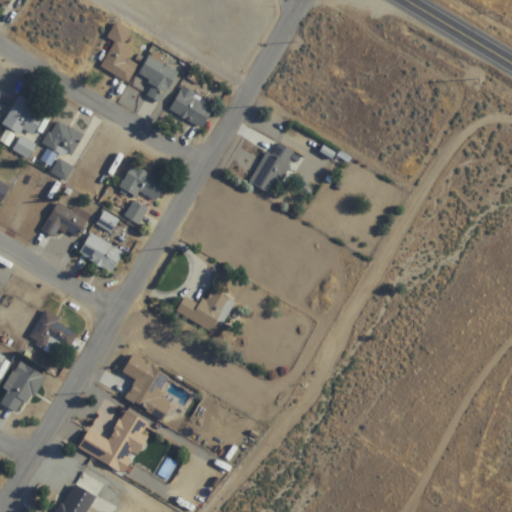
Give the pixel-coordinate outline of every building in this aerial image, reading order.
[(12,0),(0,0),(0,6),(6,11),(12,0)] [(130,84),(143,58),(122,47),(130,32),(116,25),(110,38),(116,41),(102,70),(130,84)] [(163,105),(179,74),(149,57),(140,75),(155,84),(148,97),(163,105)] [(170,111),(203,130),(216,107),(184,89),(170,111)] [(3,127),(22,136),(23,133),(34,139),(47,112),(18,98),(3,127)] [(43,144),(69,161),(84,139),(59,121),(43,144)] [(14,152),(29,160),(37,146),(22,138),(14,152)] [(296,152),(279,144),(273,158),(266,154),(251,185),(275,197),(296,152)] [(52,174),(66,182),(74,169),(60,161),(52,174)] [(140,194),(159,203),(168,183),(132,167),(121,192),(137,199),(140,194)] [(0,207),(0,208),(11,189),(0,182),(0,207)] [(42,231),(56,240),(62,231),(78,240),(92,217),(76,208),(74,212),(59,203),(42,231)] [(141,227),(149,211),(134,203),(126,220),(141,227)] [(98,227),(113,235),(119,222),(105,214),(98,227)] [(113,276),(125,254),(91,235),(79,256),(113,276)] [(186,296),(177,312),(218,334),(236,300),(212,287),(202,305),(186,296)] [(79,334),(44,314),(29,340),(46,350),(50,344),(67,354),(79,334)] [(151,410),(169,372),(132,355),(124,373),(136,379),(127,399),(151,410)] [(2,406),(22,418),(45,378),(19,363),(4,391),(9,394),(2,406)] [(78,449),(124,473),(135,453),(135,454),(151,424),(125,410),(110,440),(89,429),(78,449)] [(90,511),(99,498),(75,484),(57,511),(90,511)]
